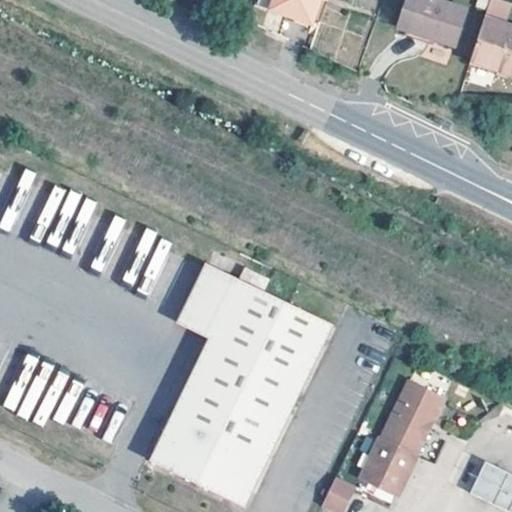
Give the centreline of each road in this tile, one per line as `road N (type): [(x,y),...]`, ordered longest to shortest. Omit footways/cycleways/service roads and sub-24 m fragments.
road 1 (secondary): [(88,0),(509,199)]
road 2 (unclassified): [(0,458),(109,511)]
